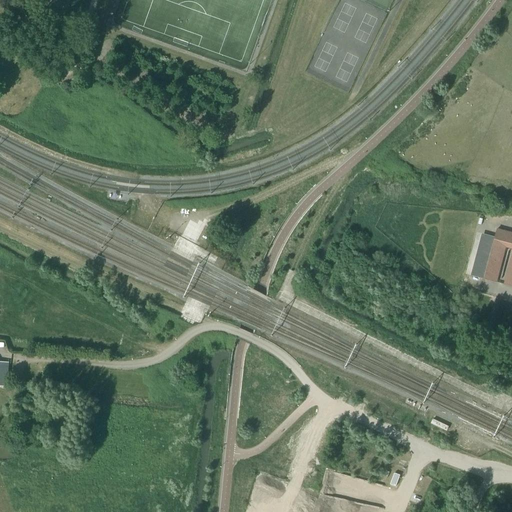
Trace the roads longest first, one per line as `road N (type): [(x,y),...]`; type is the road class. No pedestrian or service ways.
road 1 (unclassified): [(511,474),(455,462),(326,403),(279,353),(227,328),(198,329),(162,356)]
road 2 (track): [(346,167),(288,277),(290,302),(500,401)]
road 3 (residential): [(85,345),(89,305),(0,259)]
